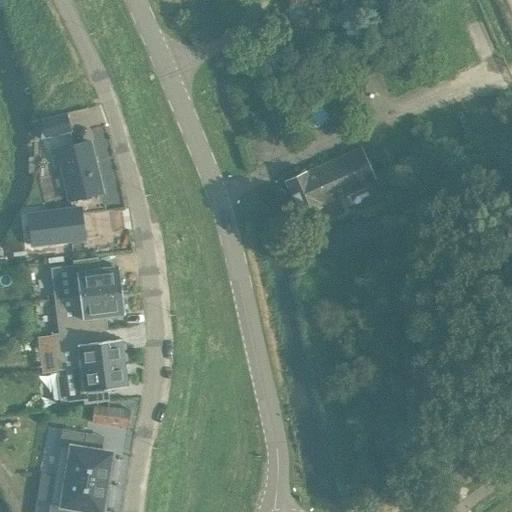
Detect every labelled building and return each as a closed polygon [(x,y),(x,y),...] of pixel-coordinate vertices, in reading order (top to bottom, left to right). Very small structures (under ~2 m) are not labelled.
[(352,111),(338,80),(295,99),(309,130),(352,111)] [(69,131),(65,114),(65,113),(41,119),(46,137),(69,131)] [(102,191),(89,141),(50,151),(54,166),(59,165),(68,200),(102,191)] [(376,181),(360,147),(306,172),(306,171),(283,181),(299,216),(308,212),(315,227),(345,212),(343,207),(349,205),(344,195),(376,181)] [(75,204),(32,209),(36,240),(82,235),(75,204)] [(73,265),(50,268),(54,299),(120,290),(117,266),(97,269),(96,257),(72,260),(73,265)] [(120,290),(54,299),(58,334),(98,329),(98,330),(105,329),(103,317),(123,314),(120,290)] [(58,334),(51,335),(56,371),(122,363),(119,340),(120,340),(120,339),(99,341),(98,330),(98,329),(58,334)] [(122,363),(56,371),(60,403),(83,400),(84,404),(107,401),(105,389),(126,386),(126,385),(125,385),(122,363)] [(92,408),(90,423),(108,425),(127,427),(129,410),(92,405),(92,408)] [(62,429),(55,474),(106,483),(107,476),(111,477),(113,460),(109,460),(111,453),(101,451),(83,449),(86,433),(62,429)] [(55,474),(48,511),(72,511),(74,508),(91,511),(98,511),(101,511),(102,506),(106,506),(109,490),(105,489),(106,483),(55,474)]
